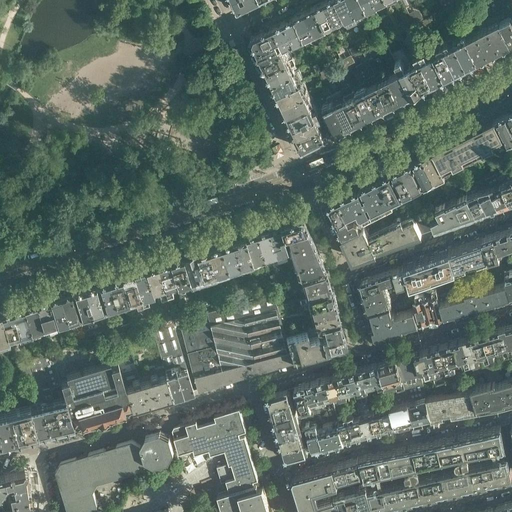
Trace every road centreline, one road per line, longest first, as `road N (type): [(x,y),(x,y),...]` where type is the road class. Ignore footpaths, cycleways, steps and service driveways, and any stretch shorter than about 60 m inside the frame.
road 1 (tertiary): [(0,283),(306,186)]
road 2 (tertiary): [(296,167),(0,265)]
road 3 (residential): [(276,466),(511,412)]
road 4 (tertiary): [(511,65),(296,167)]
road 5 (tertiary): [(306,186),(511,93)]
road 6 (residential): [(343,273),(511,214)]
road 7 (residential): [(511,309),(365,351)]
road 8 (residential): [(233,31),(296,167)]
